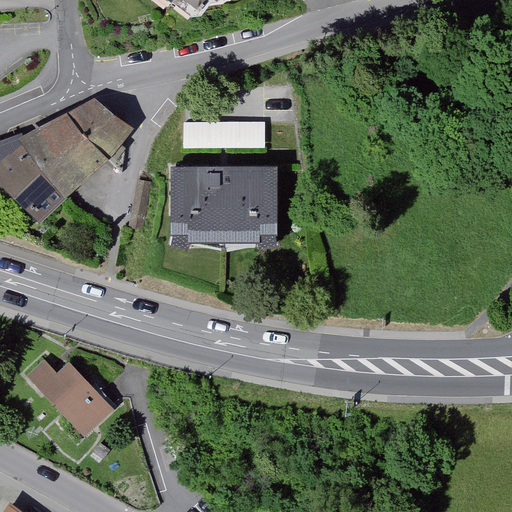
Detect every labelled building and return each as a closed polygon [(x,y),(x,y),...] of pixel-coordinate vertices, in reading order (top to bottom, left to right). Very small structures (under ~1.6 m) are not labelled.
[(217,0),(175,0),(202,20),(217,0)] [(129,142),(92,111),(0,151),(0,174),(41,224),(129,142)] [(266,148),(267,121),(180,121),(180,147),(266,148)] [(293,256),(291,168),(172,170),(174,259),(293,256)] [(61,383),(46,368),(32,381),(88,438),(113,413),(72,372),(61,383)]
